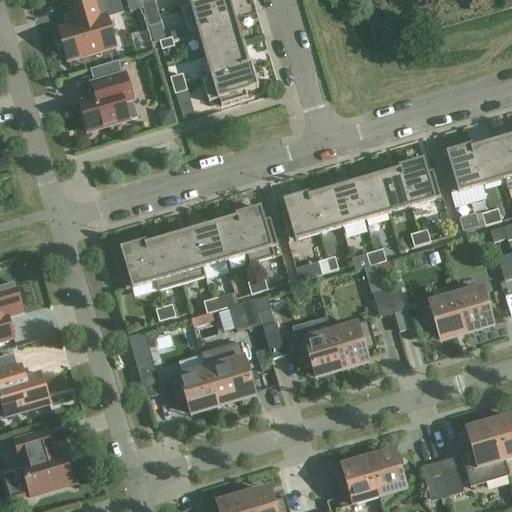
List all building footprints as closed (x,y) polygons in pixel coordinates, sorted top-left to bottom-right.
[(72,27),(58,31),(68,63),(116,49),(107,20),(123,15),(118,0),(109,0),(68,12),(72,27)] [(219,0),(191,8),(191,7),(181,10),(189,35),(198,32),(198,31),(237,20),(237,19),(235,19),(228,0),(219,0)] [(188,0),(191,7),(191,8),(219,0),(188,0)] [(156,9),(144,12),(147,20),(159,17),(156,9)] [(161,25),(159,17),(147,20),(149,29),(161,25)] [(237,21),(237,20),(198,31),(198,32),(204,54),(244,43),(244,42),(241,42),(235,21),(237,21)] [(162,52),(174,48),(172,40),(160,43),(162,52)] [(244,43),(204,54),(211,76),(211,77),(248,66),(242,44),(244,44),(244,43)] [(211,77),(211,76),(202,79),(209,104),(220,101),(221,107),(239,102),(238,95),(259,89),(257,85),(258,85),(253,69),(252,69),(251,65),(248,66),(211,77)] [(93,85),(97,100),(80,105),(89,134),(129,122),(124,105),(134,102),(126,76),(93,85)] [(183,76),(170,80),(173,88),(185,84),(183,76)] [(185,84),(173,88),(175,96),(187,93),(185,84)] [(69,88),(56,92),(59,104),(73,100),(69,88)] [(163,114),(159,121),(161,128),(174,125),(171,111),(163,114)] [(511,138),(495,144),(494,141),(494,142),(494,144),(505,181),(504,182),(507,191),(511,189),(511,138)] [(493,144),(472,150),(471,147),(470,148),(482,188),(504,182),(505,181),(494,144),(494,142),(493,142),(493,144)] [(482,188),(470,148),(467,149),(467,148),(450,153),(450,154),(446,155),(450,167),(444,169),(452,196),(458,194),(458,195),(482,188)] [(400,169),(411,209),(435,202),(435,201),(441,199),(433,173),(427,174),(423,162),(419,163),(419,162),(403,167),(403,168),(400,169)] [(388,216),(411,209),(400,169),(399,169),(400,172),(379,178),(378,176),(377,176),(388,216)] [(365,222),(388,216),(377,176),(376,176),(377,179),(355,185),(355,183),(354,183),(365,222)] [(342,229),(365,222),(354,183),(353,183),(353,185),(332,192),(332,189),(331,190),(342,229)] [(319,236),(342,229),(331,190),(330,190),(330,192),(309,198),(308,195),(308,196),(319,236)] [(295,243),(319,236),(308,196),(304,196),(287,201),(288,201),(284,202),(287,215),(281,217),(289,243),(294,242),(295,243)] [(272,248),(278,247),(270,220),(264,222),(261,209),(257,211),(257,210),(240,215),(237,216),(249,257),(248,257),(251,266),(275,259),(272,248)] [(490,214),(494,227),(502,224),(498,212),(490,214)] [(482,217),(485,229),(494,227),(490,214),(482,217)] [(216,226),(215,224),(214,224),(226,263),(248,257),(249,257),(237,216),(236,217),(237,220),(216,226)] [(459,221),(463,233),(478,229),(475,216),(459,221)] [(193,233),(192,230),(191,231),(203,270),(204,270),(226,263),(214,224),(213,224),(214,227),(193,233)] [(511,227),(503,230),(506,241),(507,243),(511,241),(511,227)] [(493,245),(506,241),(503,230),(490,234),(493,245)] [(170,240),(169,237),(168,238),(182,286),(206,279),(204,270),(203,270),(191,231),(190,231),(191,233),(170,240)] [(419,235),(423,247),(431,245),(427,233),(419,235)] [(411,238),(414,250),(423,247),(419,235),(411,238)] [(182,286),(168,238),(167,238),(168,240),(147,246),(146,243),(145,244),(157,284),(156,284),(158,293),(182,286)] [(157,284),(145,244),(142,244),(125,249),(121,251),(125,263),(118,265),(126,291),(132,290),(132,291),(156,284),(157,284)] [(383,252),(375,254),(378,267),(379,266),(386,264),(383,252)] [(370,269),(378,267),(375,254),(366,257),(370,269)] [(511,281),(511,260),(511,257),(498,260),(504,283),(511,281)] [(339,272),(335,260),(327,262),(331,274),(339,272)] [(331,274),(327,262),(319,265),(322,277),(331,274)] [(386,265),(386,264),(379,266),(383,277),(389,275),(386,265)] [(215,295),(226,291),(221,274),(210,277),(215,295)] [(264,281),(256,283),(260,295),(268,293),(264,281)] [(256,283),(248,285),(251,298),(260,295),(256,283)] [(0,345),(14,341),(8,320),(23,315),(14,284),(0,288),(0,345)] [(399,289),(386,293),(393,316),(406,312),(399,289)] [(458,297),(455,298),(465,332),(486,326),(486,327),(492,325),(492,323),(482,292),(483,292),(482,290),(476,292),(459,297),(458,297)] [(380,320),(393,316),(386,293),(373,297),(380,320)] [(436,331),(436,333),(438,339),(438,341),(445,339),(445,338),(465,332),(455,298),(451,299),(434,304),(417,309),(425,336),(426,336),(426,334),(436,331)] [(267,299),(254,303),(258,316),(271,312),(267,299)] [(224,312),(220,300),(212,302),(216,314),(224,312)] [(216,314),(212,302),(204,304),(207,317),(216,314)] [(261,327),(258,316),(254,303),(230,310),(237,334),(261,327)] [(164,310),(168,322),(176,320),(172,308),(164,310)] [(164,310),(156,312),(160,325),(168,322),(164,310)] [(187,328),(205,321),(202,312),(184,319),(187,328)] [(369,323),(357,327),(351,329),(334,334),(331,335),(341,369),(361,363),(368,361),(367,360),(365,352),(375,349),(376,351),(377,350),(369,323)] [(276,326),(262,330),(269,352),(272,362),(285,358),(276,326)] [(310,341),(292,346),(300,373),(301,372),(301,371),(311,368),(313,376),(314,377),(320,375),(341,369),(331,335),(327,335),(327,336),(310,341)] [(145,350),(141,336),(128,340),(132,354),(145,350)] [(240,345),(201,356),(216,406),(236,400),(237,400),(247,397),(255,395),(254,393),(245,361),(245,360),(244,360),(240,345)] [(269,352),(257,356),(261,370),(273,366),(272,362),(269,352)] [(168,382),(176,409),(177,409),(176,408),(186,405),(189,412),(188,412),(189,414),(196,412),(216,406),(201,356),(205,371),(203,372),(185,377),(168,382)] [(152,363),(136,367),(146,402),(163,397),(152,363)] [(0,399),(1,399),(7,419),(50,406),(41,375),(25,380),(21,366),(0,372),(0,399)] [(509,478),(505,463),(507,463),(507,462),(511,460),(511,423),(494,429),(508,479),(509,478)] [(470,490),(508,479),(494,429),(473,435),(467,437),(467,438),(470,446),(460,449),(459,447),(458,448),(470,490)] [(73,486),(64,455),(52,458),(50,451),(52,450),(47,434),(15,443),(19,460),(22,459),(24,467),(22,467),(31,499),(73,486)] [(390,460),(369,466),(379,500),(382,499),(400,494),(406,492),(406,491),(405,491),(396,458),(389,459),(390,460)] [(454,461),(437,466),(447,500),(464,495),(454,461)] [(335,486),(334,484),(333,485),(341,511),(359,506),(376,501),(379,500),(369,466),(349,472),(349,471),(342,473),(342,475),(345,483),(335,486)] [(431,505),(447,500),(437,466),(421,470),(431,505)] [(288,511),(285,499),(284,499),(284,501),(274,504),(271,494),(244,502),(247,511),(288,511)] [(247,511),(244,502),(217,510),(217,511),(247,511)]
